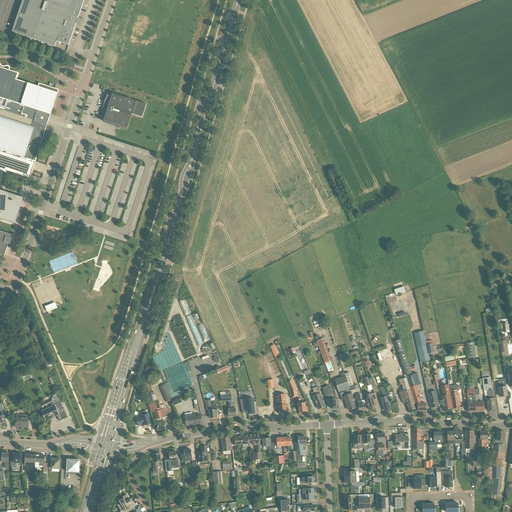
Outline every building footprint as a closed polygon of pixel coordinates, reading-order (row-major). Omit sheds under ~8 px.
[(23,0),(12,32),(49,44),(55,47),(57,41),(69,45),(77,23),(78,23),(80,20),(78,19),(79,17),(84,0),(23,0)] [(58,90),(58,89),(39,83),(38,87),(16,80),(18,73),(0,67),(0,150),(19,156),(24,158),(32,136),(42,139),(46,126),(43,125),(45,122),(47,123),(48,119),(48,118),(46,117),(55,89),(58,90)] [(133,114),(143,117),(147,104),(137,100),(136,102),(135,101),(113,94),(111,100),(106,98),(107,97),(106,97),(102,110),(103,110),(103,109),(108,111),(104,122),(127,129),(132,112),(133,113),(133,114)] [(39,150),(42,139),(32,136),(24,158),(34,161),(35,161),(33,160),(37,149),(39,150)] [(2,191),(0,189),(0,218),(16,224),(17,219),(18,219),(22,209),(21,208),(24,198),(7,192),(8,191),(2,190),(2,191)] [(10,239),(11,235),(0,230),(0,253),(0,254),(5,255),(8,243),(9,243),(11,239),(10,239)] [(404,287),(394,290),(396,295),(406,292),(404,287)] [(185,300),(179,303),(185,316),(191,313),(185,300)] [(202,343),(192,315),(186,317),(196,346),(202,343)] [(31,341),(40,337),(33,320),(24,324),(31,341)] [(501,324),(501,329),(503,329),(503,333),(509,332),(508,323),(502,324),(501,324)] [(204,342),(209,341),(204,324),(199,326),(204,342)] [(430,360),(429,354),(426,342),(424,331),(413,333),(420,363),(430,360)] [(394,342),(406,376),(412,374),(400,340),(394,342)] [(426,342),(429,354),(434,353),(432,341),(426,342)] [(320,351),(321,354),(322,357),(325,363),(331,361),(326,349),(320,351)] [(391,363),(387,350),(383,351),(383,349),(380,350),(382,359),(380,360),(382,366),(385,365),(384,363),(388,362),(388,364),(391,363)] [(339,354),(342,361),(350,358),(348,352),(339,354)] [(328,374),(324,365),(320,366),(323,376),(328,374)] [(415,405),(416,408),(418,408),(418,411),(427,410),(426,404),(422,404),(419,395),(418,395),(417,390),(420,389),(416,374),(407,377),(416,405),(415,405)] [(344,397),(347,406),(349,410),(356,408),(352,395),(350,391),(349,387),(348,383),(346,378),(335,382),(341,398),(344,397)] [(416,408),(415,405),(410,390),(406,378),(399,380),(400,385),(402,384),(405,391),(398,393),(400,401),(406,400),(409,411),(416,409),(416,408)] [(427,378),(424,378),(431,408),(439,406),(438,401),(437,397),(436,391),(430,392),(428,380),(427,380),(427,378)] [(491,378),(483,379),(484,391),(489,391),(491,390),(492,390),(491,378)] [(164,418),(171,416),(169,408),(166,409),(165,405),(161,406),(160,402),(157,403),(154,392),(152,392),(149,381),(143,383),(152,413),(155,412),(157,420),(158,423),(157,423),(158,431),(166,429),(165,422),(164,418)] [(165,385),(173,404),(174,406),(182,402),(179,396),(187,393),(186,392),(194,388),(192,384),(184,388),(174,392),(170,383),(165,385)] [(507,383),(498,385),(500,397),(508,396),(507,383)] [(172,405),(173,404),(165,385),(160,387),(167,402),(170,401),(172,405)] [(451,402),(449,388),(449,385),(441,386),(443,396),(441,397),(444,410),(453,409),(451,402)] [(326,407),(317,387),(313,389),(314,392),(312,393),(313,396),(315,400),(319,410),(326,407)] [(333,394),(331,388),(323,391),(326,397),(328,396),(328,400),(328,404),(330,404),(330,408),(337,407),(336,399),(332,399),(332,394),(333,394)] [(475,390),(477,412),(484,411),(483,402),(478,403),(478,400),(479,400),(479,395),(480,395),(479,389),(475,390)] [(385,390),(383,391),(384,394),(380,396),(385,411),(391,409),(385,390)] [(469,413),(477,412),(475,390),(467,390),(468,396),(471,396),(472,401),(468,401),(468,403),(469,413)] [(460,408),(458,391),(451,392),(454,409),(460,408)] [(231,392),(220,393),(221,402),(232,401),(231,392)] [(67,418),(57,394),(54,395),(52,400),(52,401),(44,405),(44,406),(43,406),(42,406),(42,408),(43,408),(42,411),(42,412),(41,412),(42,413),(41,413),(39,416),(43,417),(44,417),(45,421),(52,418),(55,417),(57,416),(59,421),(67,418)] [(287,414),(285,394),(275,395),(276,403),(278,403),(280,415),(287,414)] [(375,405),(372,394),(367,395),(368,399),(366,400),(370,410),(374,409),(373,406),(375,405)] [(361,396),(357,397),(359,404),(359,412),(366,412),(365,404),(363,404),(361,396)] [(487,398),(485,398),(485,402),(487,402),(488,411),(489,411),(489,412),(492,412),(492,411),(496,410),(494,398),(487,399),(487,398)] [(252,399),(241,400),(243,413),(251,413),(251,415),(255,414),(254,402),(252,402),(252,399)] [(301,399),(297,399),(298,404),(298,408),(299,408),(300,412),(306,411),(305,403),(301,403),(301,399)] [(206,401),(207,410),(209,410),(210,419),(217,418),(217,413),(218,413),(217,409),(222,409),(218,400),(211,401),(211,400),(206,401)] [(237,416),(236,409),(236,404),(229,404),(230,409),(228,409),(229,417),(237,416)] [(148,414),(147,411),(142,413),(143,416),(140,417),(136,418),(138,426),(144,425),(144,426),(146,425),(146,426),(150,425),(150,424),(151,424),(149,414),(148,414)] [(201,417),(196,418),(196,415),(185,417),(187,424),(197,423),(197,424),(202,424),(201,417)] [(21,416),(17,416),(16,427),(19,428),(20,426),(28,426),(29,418),(21,418),(21,416)] [(430,450),(429,448),(429,443),(424,443),(424,441),(420,441),(421,429),(414,429),(414,450),(426,450),(430,450)] [(429,443),(429,448),(430,450),(430,451),(437,451),(437,445),(442,445),(442,432),(434,432),(434,436),(434,443),(429,443)] [(488,432),(481,432),(481,439),(479,439),(478,447),(478,452),(486,452),(486,448),(486,443),(485,443),(485,440),(488,440),(488,432)] [(505,432),(497,432),(497,440),(495,440),(494,458),(501,458),(504,459),(505,456),(506,447),(502,445),(502,441),(505,441),(505,432)] [(364,444),(368,444),(368,448),(374,448),(374,440),(373,440),(373,441),(371,441),(370,434),(364,434),(364,442),(364,444)] [(249,435),(249,444),(249,445),(256,445),(257,453),(253,453),(253,460),(262,460),(261,452),(260,445),(261,445),(260,435),(249,435)] [(364,444),(364,442),(361,442),(361,435),(354,436),(355,441),(354,441),(354,445),(358,444),(358,449),(365,449),(364,444)] [(396,435),(396,446),(403,446),(403,449),(408,448),(408,437),(400,437),(400,435),(396,435)] [(291,437),(283,438),(284,446),(288,446),(288,450),(292,450),(291,446),(291,437)] [(296,444),(296,455),(297,455),(301,454),(304,454),(303,446),(306,445),(306,444),(306,437),(298,437),(298,442),(299,444),(296,444)] [(230,438),(222,439),(224,455),(231,454),(230,438)] [(275,454),(274,443),(271,443),(270,438),(263,439),(263,447),(266,446),(266,450),(269,450),(269,454),(275,454)] [(211,453),(207,453),(207,446),(201,447),(202,453),(199,453),(200,465),(212,464),(211,453)] [(182,461),(183,461),(192,460),(191,450),(190,450),(190,449),(188,449),(187,449),(187,450),(184,451),(184,454),(182,454),(182,461)] [(17,467),(17,463),(21,463),(22,454),(14,454),(14,457),(10,457),(11,467),(17,467)] [(35,466),(36,455),(26,454),(25,466),(35,466)] [(158,462),(161,462),(160,454),(154,454),(154,458),(153,459),(153,462),(154,462),(154,463),(154,469),(153,470),(153,474),(158,473),(158,469),(158,462)] [(39,467),(39,466),(44,466),(44,463),(45,455),(36,455),(35,466),(35,467),(39,467)] [(275,457),(276,465),(285,463),(284,456),(275,457)] [(51,468),(51,469),(60,469),(60,460),(59,460),(59,459),(56,458),(56,459),(52,459),(52,460),(48,459),(49,468),(51,468)] [(67,460),(67,472),(79,473),(80,461),(67,460)] [(230,463),(223,463),(223,471),(231,471),(230,463)] [(353,472),(351,472),(345,472),(345,473),(345,478),(356,477),(356,472),(359,472),(359,468),(355,468),(353,468),(353,472)] [(438,477),(432,477),(432,488),(439,488),(439,485),(444,485),(444,481),(443,471),(438,472),(438,477)] [(445,487),(453,487),(452,477),(448,477),(448,471),(443,471),(444,481),(445,481),(445,487)] [(222,472),(213,472),(214,484),(223,484),(222,472)] [(406,485),(413,485),(413,488),(423,488),(423,484),(429,484),(429,475),(423,475),(423,474),(406,474),(406,485)] [(301,486),(307,486),(307,483),(314,483),(314,482),(314,476),(310,477),(300,478),(301,486)] [(356,477),(345,478),(345,482),(345,483),(353,483),(353,486),(364,486),(364,482),(356,483),(356,477)] [(303,495),(314,494),(314,490),(314,489),(308,489),(307,486),(301,486),(301,490),(303,489),(303,495)] [(402,493),(391,493),(391,502),(395,502),(395,508),(403,508),(402,493)] [(129,511),(136,509),(128,494),(125,496),(126,498),(120,501),(124,509),(120,511),(129,511)] [(301,495),(301,503),(308,503),(308,500),(314,500),(314,499),(314,494),(303,495),(301,495)] [(352,510),(352,503),(352,502),(355,502),(355,495),(350,495),(349,498),(345,498),(346,499),(344,499),(344,504),(346,504),(346,510),(347,510),(352,510)] [(359,502),(359,503),(359,510),(360,510),(365,510),(364,498),(359,498),(359,495),(355,495),(355,502),(359,502)] [(370,509),(370,503),(370,501),(374,501),(373,495),(370,495),(370,498),(364,498),(365,510),(370,509)] [(376,502),(377,502),(378,509),(385,509),(385,507),(389,507),(388,498),(377,498),(377,499),(376,499),(376,502)] [(289,500),(281,501),(281,511),(289,511),(290,509),(292,509),(292,505),(289,505),(289,500)] [(308,503),(301,503),(302,511),(311,511),(310,511),(312,511),(315,511),(315,507),(315,506),(308,506),(308,503)]
